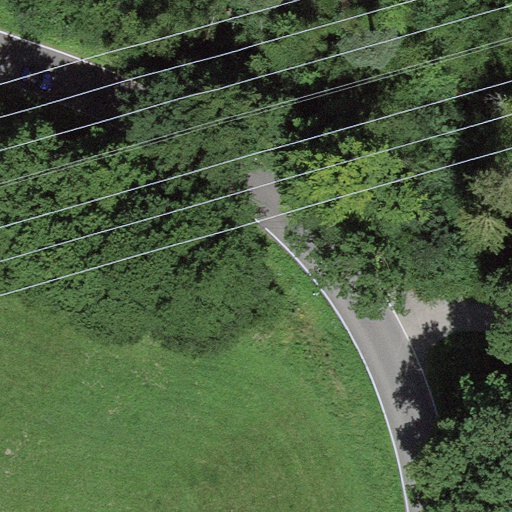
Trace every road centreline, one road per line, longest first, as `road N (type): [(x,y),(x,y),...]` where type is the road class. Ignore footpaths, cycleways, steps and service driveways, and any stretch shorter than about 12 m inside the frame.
road 1 (tertiary): [(438,511),(423,423),(373,309),(339,252),(285,191),(192,125),(0,61)]
road 2 (track): [(392,355),(175,401),(0,358)]
road 3 (track): [(392,355),(436,334),(511,336)]
